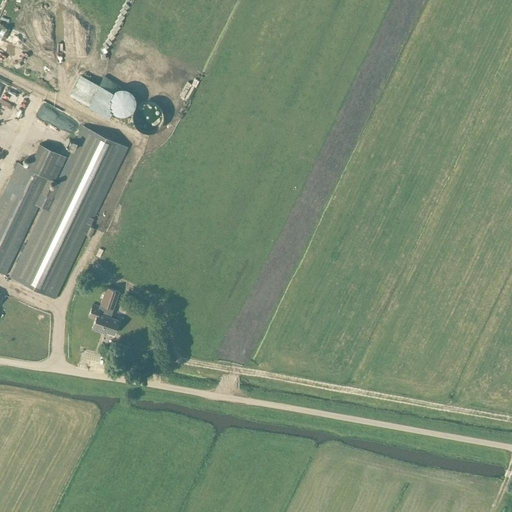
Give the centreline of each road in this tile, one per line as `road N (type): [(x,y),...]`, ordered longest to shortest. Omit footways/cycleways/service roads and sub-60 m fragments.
road 1 (track): [(511,421),(173,359),(159,300),(84,262),(138,138),(0,73)]
road 2 (unclassified): [(511,448),(0,360)]
